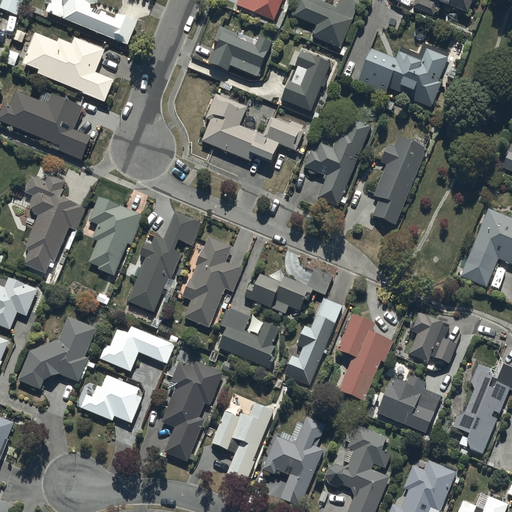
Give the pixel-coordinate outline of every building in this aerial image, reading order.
[(25,0),(0,0),(0,9),(1,10),(0,12),(19,19),(25,0)] [(46,0),(46,8),(50,8),(47,16),(127,51),(138,27),(135,26),(138,19),(149,15),(153,5),(143,0),(123,0),(124,5),(116,23),(106,19),(108,16),(96,11),(92,13),(92,9),(98,8),(97,0),(46,0)] [(239,0),(236,10),(274,25),(283,0),(239,0)] [(359,7),(342,0),(340,0),(336,11),(307,0),(305,5),(301,3),(294,20),(317,29),(312,42),(341,53),(359,7)] [(417,0),(412,13),(433,21),(439,8),(468,20),(475,0),(417,0)] [(238,39),(220,32),(214,46),(218,48),(209,68),(228,76),(230,70),(257,81),(271,47),(259,42),(255,51),(237,43),(238,39)] [(40,75),(38,78),(106,108),(115,86),(97,78),(106,56),(76,43),(73,50),(60,44),(59,47),(36,38),(31,50),(24,47),(20,56),(27,59),(23,68),(40,75)] [(372,54),(359,86),(386,97),(387,93),(432,111),(442,87),(439,86),(450,59),(423,48),(418,59),(400,51),(395,63),(372,54)] [(20,57),(8,53),(4,66),(15,70),(20,57)] [(331,68),(301,56),(295,70),(298,72),(292,87),(289,86),(281,104),(311,116),(331,68)] [(5,108),(0,120),(0,125),(60,151),(59,154),(82,164),(92,142),(74,135),(84,112),(51,99),(47,109),(17,96),(11,110),(5,108)] [(247,112),(216,99),(206,123),(210,125),(202,146),(251,166),(252,162),(271,169),(279,149),(296,156),(304,135),(302,134),(304,130),(291,125),(289,129),(270,121),(263,140),(240,131),(247,112)] [(311,155),(304,172),(326,181),(316,204),(338,212),(372,131),(350,122),(345,135),(341,133),(333,153),(320,148),(316,158),(311,155)] [(394,151),(389,149),(381,167),(387,169),(373,201),(380,203),(373,220),(395,229),(427,153),(398,141),(394,151)] [(511,153),(510,153),(502,172),(511,175),(511,153)] [(55,260),(69,225),(77,229),(86,206),(61,196),(66,184),(48,177),(47,181),(32,175),(25,192),(33,195),(30,203),(34,211),(38,213),(24,247),(29,249),(23,263),(46,272),(51,259),(55,260)] [(145,214),(98,195),(89,219),(98,223),(92,237),(97,239),(88,261),(99,265),(98,268),(115,275),(129,240),(134,242),(145,214)] [(140,254),(145,256),(128,299),(154,310),(168,275),(171,277),(182,250),(174,247),(178,238),(193,244),(202,222),(175,211),(164,238),(155,234),(151,243),(145,241),(140,254)] [(511,224),(488,214),(460,280),(486,292),(499,264),(511,269),(511,224)] [(209,326),(225,287),(234,290),(243,267),(226,261),(232,245),(208,236),(203,249),(201,248),(196,262),(197,263),(191,277),(189,276),(182,294),(191,298),(184,316),(209,326)] [(307,284),(283,274),(281,268),(268,276),(259,272),(254,284),(251,283),(245,296),(280,310),(278,313),(282,315),(283,312),(285,313),(288,305),(300,310),(306,295),(309,297),(313,288),(325,294),(333,275),(314,267),(307,284)] [(0,324),(10,328),(18,311),(27,315),(38,288),(9,277),(5,286),(0,284),(0,324)] [(310,384),(341,305),(322,297),(311,327),(305,324),(297,344),(302,346),(298,356),(292,354),(285,374),(310,384)] [(219,346),(231,351),(229,354),(234,356),(235,353),(270,367),(275,356),(270,354),(274,344),(272,344),(279,326),(264,319),(258,335),(244,330),(253,309),(232,301),(223,325),(227,326),(219,346)] [(338,348),(353,354),(340,389),(365,399),(380,359),(384,361),(392,339),(371,331),(375,320),(349,309),(346,319),(349,320),(338,348)] [(419,310),(411,329),(416,331),(408,352),(430,360),(432,355),(449,361),(457,341),(442,335),(445,328),(430,323),(433,315),(419,310)] [(88,356),(84,355),(96,327),(68,315),(59,338),(30,349),(18,378),(40,387),(44,378),(60,372),(79,380),(88,356)] [(167,362),(175,343),(178,337),(172,334),(169,341),(131,325),(128,330),(119,326),(111,345),(106,343),(100,357),(131,370),(139,351),(167,362)] [(0,365),(2,360),(1,359),(9,340),(0,336),(0,365)] [(194,366),(179,360),(169,387),(174,389),(172,397),(166,394),(162,404),(168,406),(162,421),(174,426),(164,450),(188,459),(204,417),(200,416),(205,402),(210,404),(223,370),(197,360),(194,366)] [(456,416),(452,425),(469,431),(467,438),(469,448),(481,453),(496,419),(491,417),(494,411),(498,413),(508,389),(511,390),(511,367),(501,363),(495,379),(490,377),(488,367),(479,363),(471,382),(474,389),(465,412),(456,416)] [(86,393),(81,406),(112,419),(114,414),(131,422),(142,396),(137,394),(139,387),(106,374),(102,385),(97,384),(92,396),(86,393)] [(393,374),(377,411),(426,431),(441,395),(424,388),(427,381),(410,374),(407,381),(393,374)] [(253,459),(273,410),(254,403),(249,414),(242,411),(240,415),(224,409),(212,442),(235,451),(228,471),(248,479),(255,460),(253,459)] [(0,458),(15,421),(0,415),(0,458)] [(301,504),(322,448),(317,446),(326,423),(307,415),(304,424),(296,421),(291,434),(283,431),(281,434),(277,433),(263,468),(276,473),(277,468),(291,473),(281,497),(301,504)] [(374,511),(389,475),(371,467),(374,462),(385,467),(391,453),(381,449),(387,436),(357,422),(354,429),(350,427),(344,439),(350,441),(347,446),(349,447),(343,460),(345,461),(343,465),(336,463),(329,466),(325,474),(328,482),(336,486),(343,484),(351,487),(353,495),(346,511),(374,511)] [(401,506),(393,502),(388,511),(439,511),(456,471),(429,459),(425,469),(413,464),(404,487),(408,488),(401,506)] [(503,511),(507,502),(480,491),(474,504),(463,499),(456,511),(503,511)]
